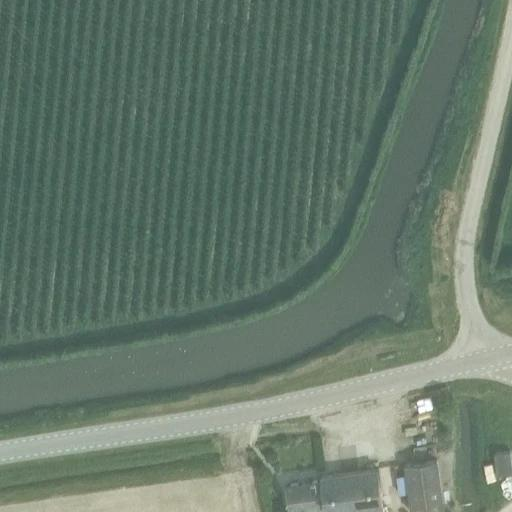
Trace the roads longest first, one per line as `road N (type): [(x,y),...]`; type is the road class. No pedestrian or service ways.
road 1 (tertiary): [(0,461),(476,363)]
road 2 (unclassified): [(476,363),(465,265),(511,43)]
